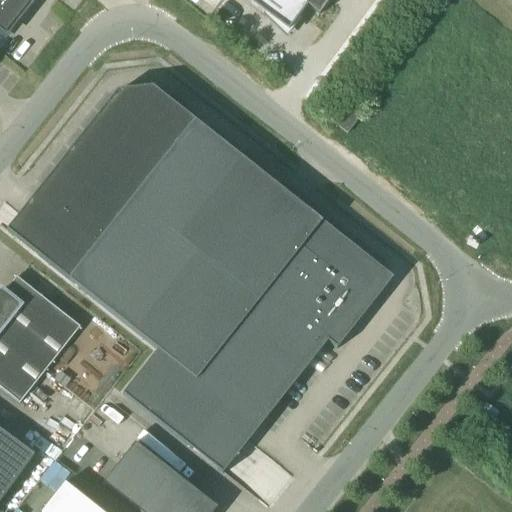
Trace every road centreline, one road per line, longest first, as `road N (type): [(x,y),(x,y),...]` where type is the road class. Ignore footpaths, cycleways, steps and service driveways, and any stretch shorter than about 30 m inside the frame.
road 1 (unclassified): [(471,301),(454,268),(164,34),(131,24),(106,30),(80,51),(0,154)]
road 2 (unclassified): [(316,511),(471,301)]
